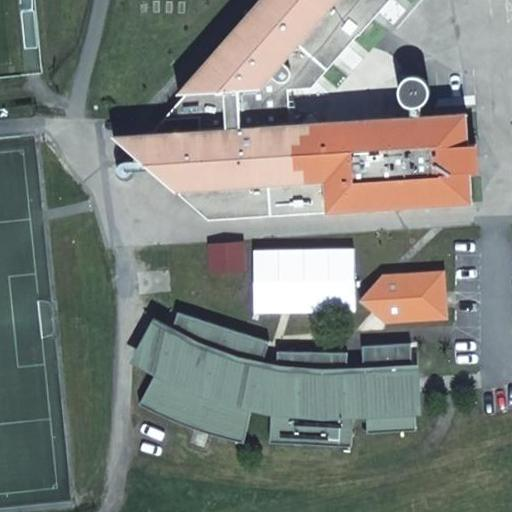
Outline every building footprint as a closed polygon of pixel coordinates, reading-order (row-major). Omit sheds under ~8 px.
[(113,136),(209,220),(473,202),(470,170),(464,171),(463,161),(470,161),(467,113),(422,115),(411,116),(291,124),(289,90),(298,90),(385,0),(260,0),(183,89),(187,92),(165,119),(201,116),(201,128),(152,132),(113,136)] [(405,102),(410,105),(413,106),(416,106),(419,105),(421,104),(422,104),(426,100),(429,96),(430,93),(429,87),(428,83),(424,78),(421,77),(415,75),(411,76),(405,79),(402,83),(399,89),(400,95),(402,99),(405,102)] [(413,106),(410,105),(411,116),(422,115),(421,104),(419,105),(416,106),(413,106)] [(165,119),(152,132),(201,128),(201,116),(165,119)] [(210,247),(212,272),(245,270),(243,245),(210,247)] [(445,271),(383,275),(360,300),(386,323),(448,319),(445,271)] [(230,437),(243,440),(251,406),(271,407),(269,440),(351,445),(353,413),(366,412),(367,432),(416,429),(414,392),(396,393),(395,378),(413,377),(412,342),(363,344),(364,370),(348,371),(348,351),(278,349),(277,367),(262,363),(270,339),(179,308),(173,326),(168,339),(172,340),(157,366),(139,400),(146,405),(163,413),(177,419),(197,427),(204,429),(210,431),(219,434),(230,437)] [(138,355),(157,366),(172,340),(168,339),(173,326),(156,321),(138,355)] [(395,378),(396,393),(414,392),(413,377),(395,378)]
